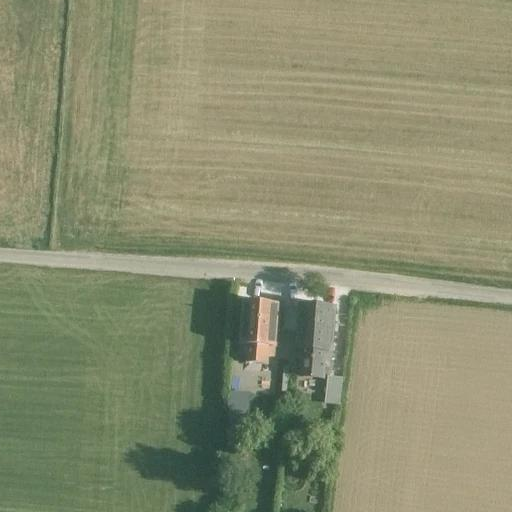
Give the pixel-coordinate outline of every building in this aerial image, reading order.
[(278,305),(245,303),(242,345),(275,348),(278,305)] [(333,309),(300,307),(297,349),(330,351),(333,309)] [(275,348),(242,345),(241,355),(246,355),(245,362),(268,364),(268,356),(274,357),(275,348)] [(330,351),(297,349),(296,359),(302,360),(301,375),(322,376),(323,361),(329,362),(330,351)] [(342,379),(327,377),(324,397),(340,398),(342,379)] [(248,430),(250,393),(231,392),(229,429),(248,430)]
